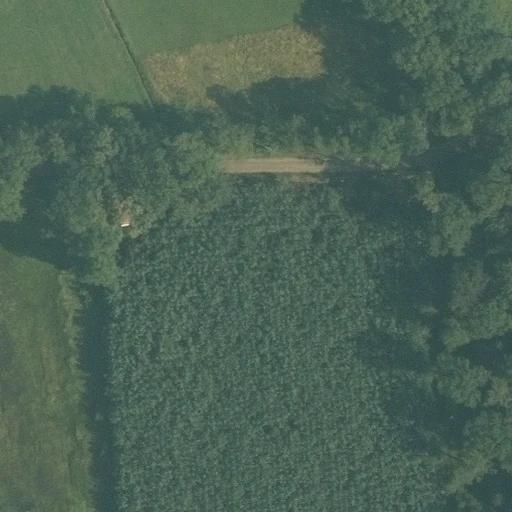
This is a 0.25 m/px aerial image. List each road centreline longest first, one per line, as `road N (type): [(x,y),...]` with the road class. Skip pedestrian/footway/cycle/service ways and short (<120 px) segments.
road 1 (unclassified): [(0,171),(362,163),(432,155),(493,131)]
road 2 (tertiary): [(493,131),(420,0)]
